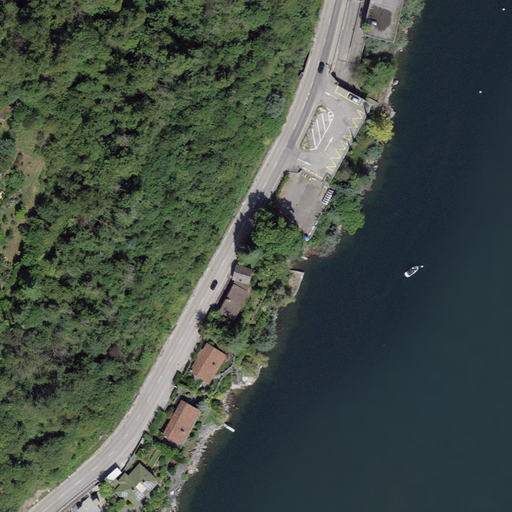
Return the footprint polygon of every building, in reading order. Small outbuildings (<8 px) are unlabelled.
[(253,272),(235,266),(232,281),(235,282),(219,316),(234,322),(253,272)] [(209,386),(227,358),(206,344),(188,372),(209,386)] [(201,414),(181,403),(162,436),(182,447),(201,414)] [(128,476),(125,474),(116,483),(120,486),(114,493),(118,498),(126,500),(134,508),(159,483),(139,464),(128,476)] [(97,511),(87,500),(74,511),(97,511)]
